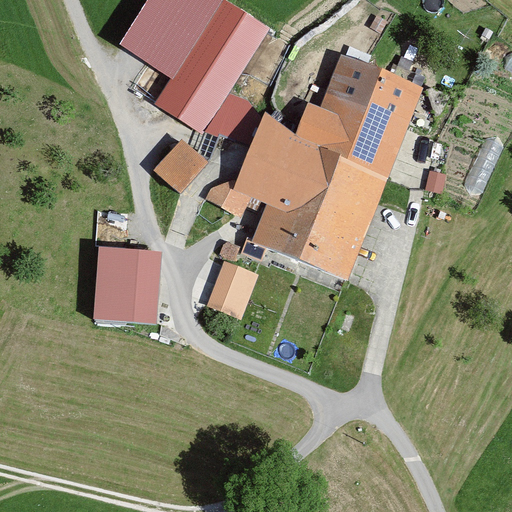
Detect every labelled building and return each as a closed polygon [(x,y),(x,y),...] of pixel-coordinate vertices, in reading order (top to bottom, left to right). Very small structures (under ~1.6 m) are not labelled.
[(227,5),(165,105),(207,131),(247,143),(263,111),(228,95),(269,31),(227,5)] [(262,242),(343,277),(424,95),(351,63),(327,115),(317,110),(302,143),(268,129),(232,211),(241,213),(255,193),(278,204),(262,242)] [(188,145),(158,172),(176,192),(206,165),(188,145)] [(238,260),(244,246),(230,241),(206,303),(242,317),(261,270),(238,260)] [(107,253),(102,319),(155,323),(160,257),(107,253)]
